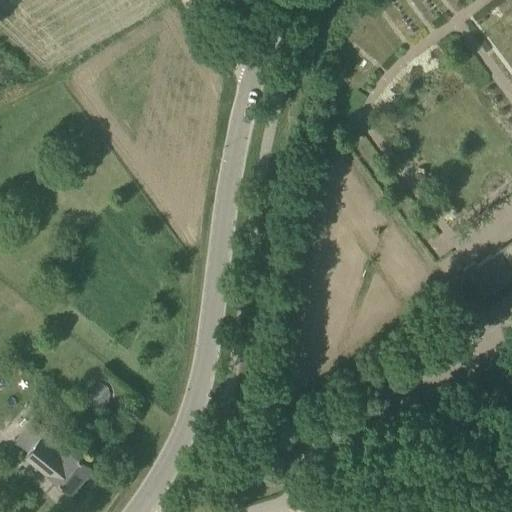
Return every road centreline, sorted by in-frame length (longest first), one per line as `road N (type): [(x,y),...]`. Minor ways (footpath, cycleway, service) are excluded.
road 1 (tertiary): [(139,511),(175,454),(201,382),(230,169),(249,93),(300,0)]
road 2 (unclassified): [(252,511),(425,450),(511,388)]
